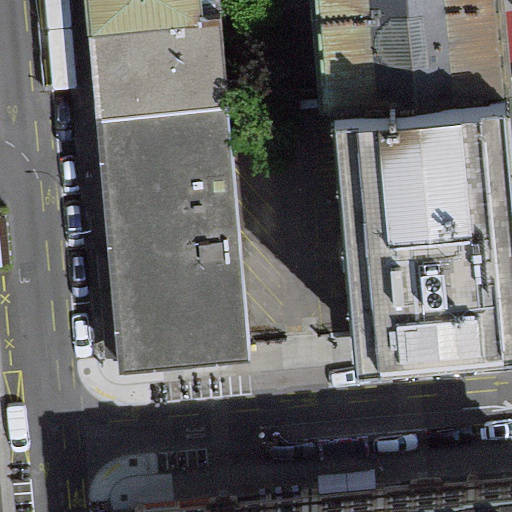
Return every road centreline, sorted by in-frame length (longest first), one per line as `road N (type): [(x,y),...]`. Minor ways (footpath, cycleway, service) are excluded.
road 1 (residential): [(58,434),(511,394)]
road 2 (residential): [(30,151),(58,434)]
road 3 (residential): [(17,0),(30,151)]
